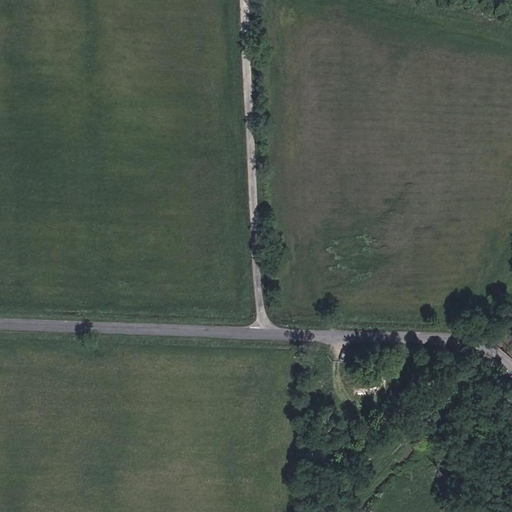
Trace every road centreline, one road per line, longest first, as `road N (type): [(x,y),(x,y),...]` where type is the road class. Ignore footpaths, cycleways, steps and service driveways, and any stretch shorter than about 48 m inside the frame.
road 1 (tertiary): [(0,322),(465,338),(511,366)]
road 2 (track): [(329,511),(406,413),(491,349)]
